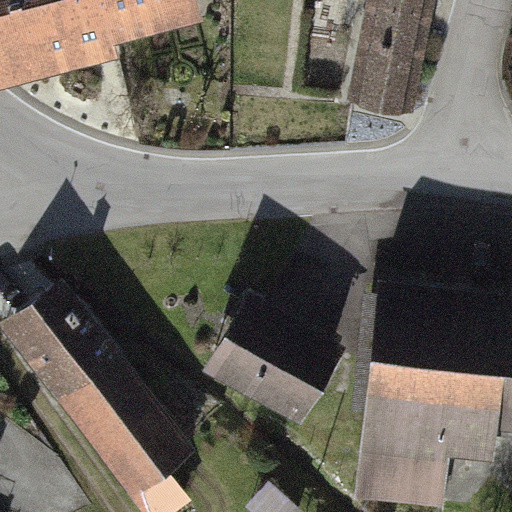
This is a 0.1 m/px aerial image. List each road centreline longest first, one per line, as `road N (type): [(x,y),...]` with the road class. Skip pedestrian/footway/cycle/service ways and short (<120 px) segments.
road 1 (unclassified): [(85,179),(460,177)]
road 2 (residential): [(485,0),(460,177)]
